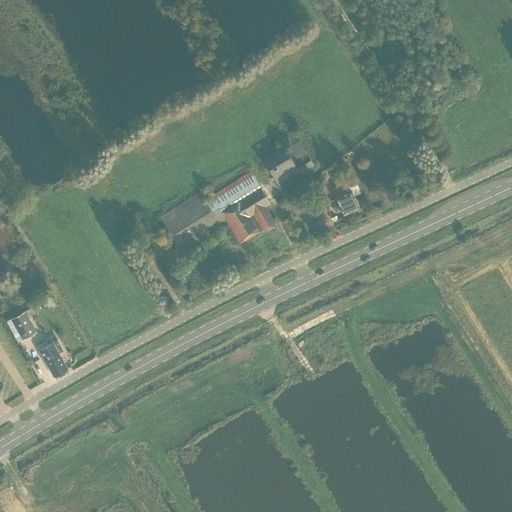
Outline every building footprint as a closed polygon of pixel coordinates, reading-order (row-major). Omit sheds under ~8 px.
[(267,69),(272,74),(279,65),(274,61),(267,69)] [(262,85),(266,77),(261,75),(257,82),(262,85)] [(253,84),(246,86),(248,93),(255,90),(253,84)] [(229,93),(233,98),(238,93),(234,89),(229,93)] [(218,99),(223,102),(227,96),(221,93),(218,99)] [(212,109),(217,102),(211,98),(206,105),(212,109)] [(197,109),(202,113),(207,105),(202,101),(197,109)] [(173,119),(169,126),(175,129),(178,122),(173,119)] [(158,129),(159,136),(166,135),(165,128),(158,129)] [(150,134),(148,141),(157,143),(159,136),(150,134)] [(283,146),(281,148),(262,159),(278,185),(300,172),(301,174),(314,166),(299,141),(285,150),(283,146)] [(245,239),(246,240),(275,222),(265,206),(271,203),(250,171),(205,200),(200,192),(160,217),(182,252),(226,224),(239,244),(245,239)] [(307,185),(312,193),(328,182),(323,175),(307,185)] [(336,198),(344,214),(359,207),(354,196),(352,191),(351,191),(350,187),(344,176),(334,180),(335,183),(334,185),(339,196),(336,198)] [(352,191),(354,196),(361,193),(357,184),(350,187),(351,191),(352,191)] [(17,332),(22,340),(37,332),(28,317),(35,313),(32,307),(10,320),(12,324),(11,325),(15,333),(17,332)] [(44,341),(37,345),(54,376),(67,369),(59,353),(63,350),(57,340),(46,346),(44,341)] [(15,385),(3,376),(0,379),(0,378),(0,382),(10,391),(15,385)] [(35,509),(46,504),(41,494),(30,499),(35,509)] [(38,511),(52,511),(47,503),(37,510),(38,511)]
